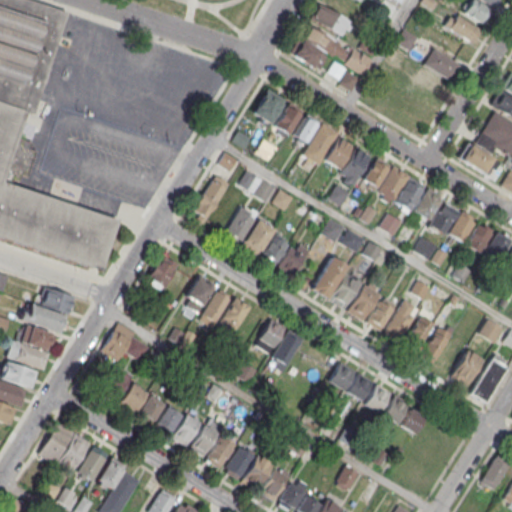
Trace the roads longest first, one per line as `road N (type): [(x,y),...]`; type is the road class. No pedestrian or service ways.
road 1 (residential): [(287,0),(0,480)]
road 2 (residential): [(84,0),(254,57),(511,216)]
road 3 (residential): [(511,440),(156,223)]
road 4 (residential): [(50,394),(242,511)]
road 5 (residential): [(511,22),(425,162)]
road 6 (residential): [(511,388),(435,511)]
